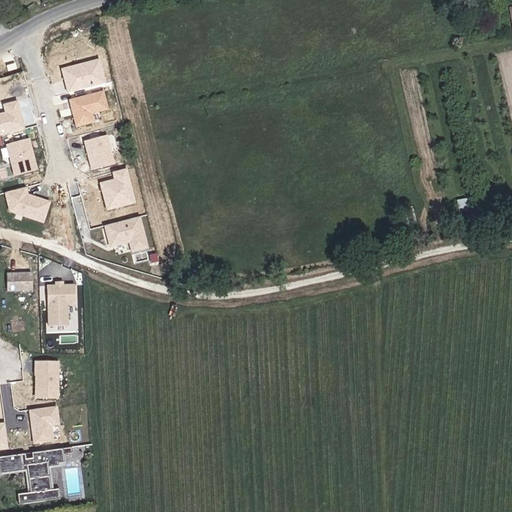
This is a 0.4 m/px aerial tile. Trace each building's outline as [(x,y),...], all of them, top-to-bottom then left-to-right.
[(100,51),(63,59),(68,83),(106,74),(100,51)] [(108,86),(75,93),(81,120),(98,115),(97,107),(112,103),(108,86)] [(12,108),(0,111),(0,131),(32,124),(25,98),(11,101),(12,108)] [(109,133),(88,138),(94,166),(116,160),(109,133)] [(32,135),(12,140),(18,169),(40,165),(32,135)] [(118,176),(104,179),(110,206),(138,200),(130,164),(117,168),(118,176)] [(27,182),(8,186),(12,205),(44,216),(52,196),(29,188),(27,182)] [(141,214),(106,221),(131,239),(133,248),(149,245),(141,214)] [(28,293),(27,277),(3,278),(4,294),(28,293)] [(72,307),(71,288),(59,289),(53,289),(44,289),(45,329),(64,329),(64,307),(72,307)] [(54,403),(54,367),(31,367),(31,403),(54,403)] [(52,412),(44,413),(25,415),(29,448),(48,445),(46,430),(54,429),(52,412)] [(44,495),(42,472),(52,471),(52,469),(59,468),(58,461),(67,460),(66,452),(0,459),(0,476),(21,474),(23,497),(10,498),(11,508),(53,505),(52,495),(44,495)]
